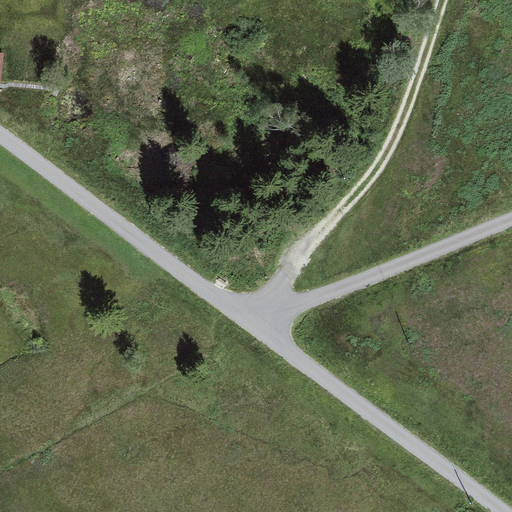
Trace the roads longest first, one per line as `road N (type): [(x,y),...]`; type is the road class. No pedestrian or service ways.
road 1 (track): [(0,132),(503,511)]
road 2 (track): [(272,306),(312,238),(388,147),(442,0)]
road 3 (track): [(251,325),(272,306),(309,301),(511,219)]
